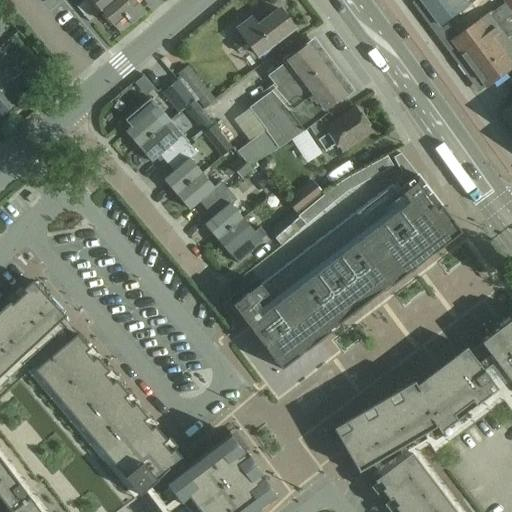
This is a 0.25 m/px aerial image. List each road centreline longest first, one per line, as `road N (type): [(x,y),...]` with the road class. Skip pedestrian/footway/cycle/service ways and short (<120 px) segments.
road 1 (primary): [(511,225),(349,0)]
road 2 (residential): [(74,103),(232,324)]
road 3 (residential): [(74,103),(198,0)]
road 4 (unknown): [(74,103),(8,0)]
